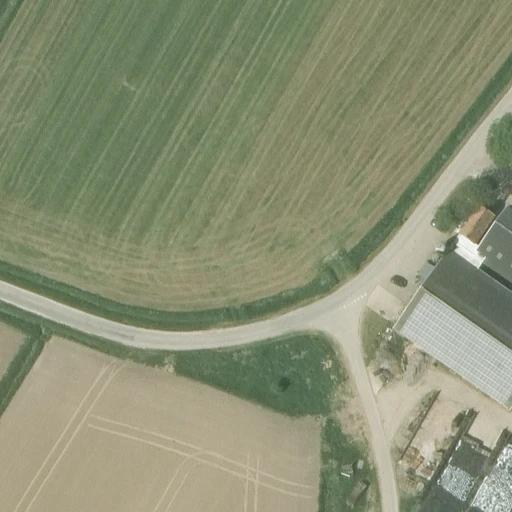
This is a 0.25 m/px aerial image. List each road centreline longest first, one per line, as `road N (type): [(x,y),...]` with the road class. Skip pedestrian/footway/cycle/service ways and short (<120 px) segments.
road 1 (unclassified): [(0,290),(111,332),(175,342),(286,324),(339,301)]
road 2 (unclassified): [(339,301),(387,257),(511,103)]
road 3 (unclassified): [(390,511),(339,301)]
